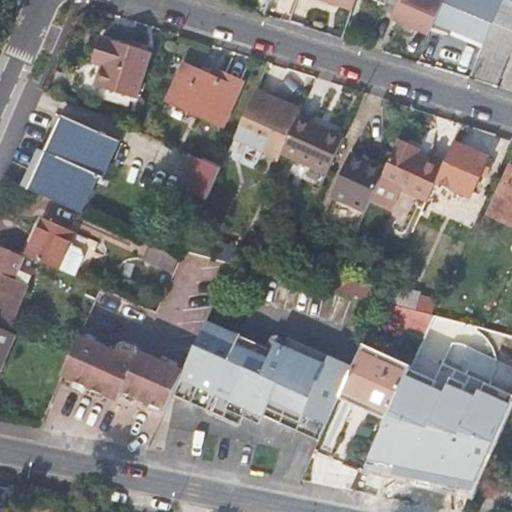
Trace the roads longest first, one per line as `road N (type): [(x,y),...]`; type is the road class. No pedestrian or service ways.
road 1 (residential): [(141,0),(511,115)]
road 2 (secondary): [(0,448),(305,511)]
